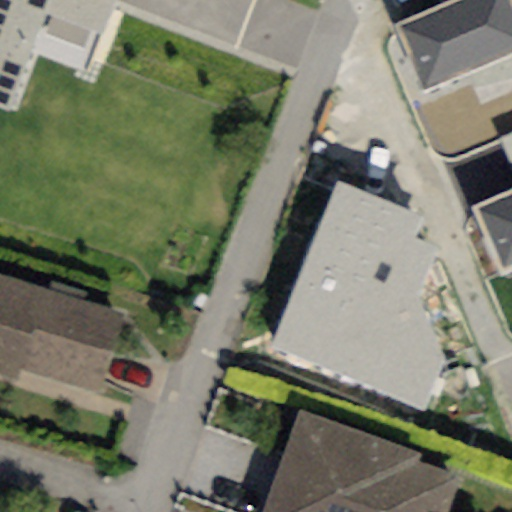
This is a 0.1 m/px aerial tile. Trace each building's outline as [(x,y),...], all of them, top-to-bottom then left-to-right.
[(0,0),(0,131),(16,137),(41,65),(101,86),(128,7),(107,0),(0,0)] [(511,0),(453,0),(393,26),(423,94),(511,56),(511,0)] [(422,217),(336,183),(269,349),(424,411),(444,361),(416,294),(435,249),(412,239),(422,217)] [(511,189),(471,207),(500,275),(511,270),(511,189)] [(123,318),(0,280),(0,383),(17,388),(21,376),(99,400),(123,318)] [(420,460),(296,418),(264,511),(450,511),(459,485),(417,471),(420,460)]
